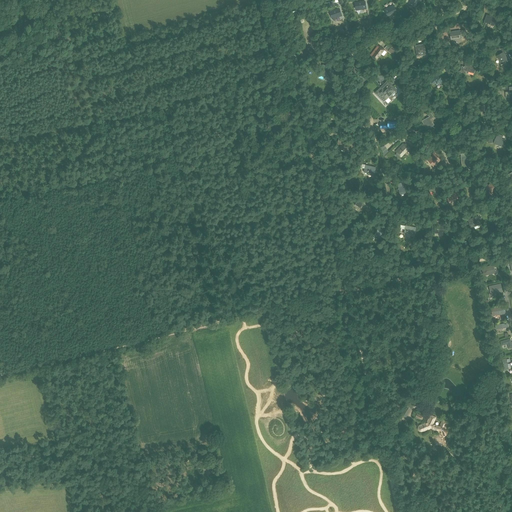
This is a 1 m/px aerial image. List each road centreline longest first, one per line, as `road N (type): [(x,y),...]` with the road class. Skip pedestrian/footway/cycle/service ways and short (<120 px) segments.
road 1 (track): [(0,374),(344,291)]
road 2 (track): [(66,39),(97,127),(290,66)]
road 3 (track): [(398,511),(344,291)]
road 4 (track): [(0,199),(147,175),(180,162)]
road 5 (track): [(344,291),(511,251)]
road 6 (track): [(217,322),(180,162)]
road 7 (unclassified): [(310,139),(272,0)]
road 8 (track): [(340,272),(310,139)]
